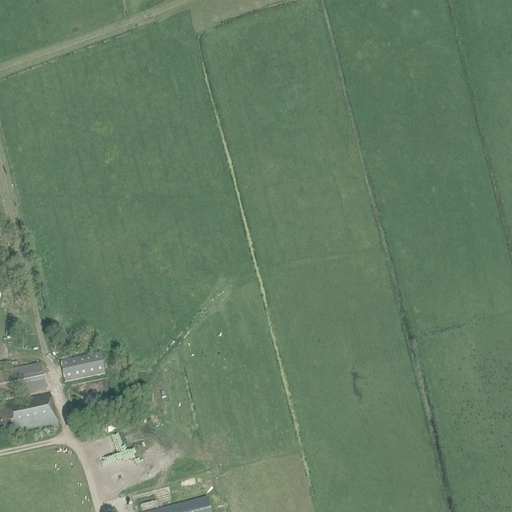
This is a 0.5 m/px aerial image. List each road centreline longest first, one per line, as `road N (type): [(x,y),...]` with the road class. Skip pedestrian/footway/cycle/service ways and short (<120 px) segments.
road 1 (track): [(60,440),(64,426),(0,165)]
road 2 (track): [(0,67),(189,0)]
road 3 (track): [(0,451),(72,443),(96,511)]
